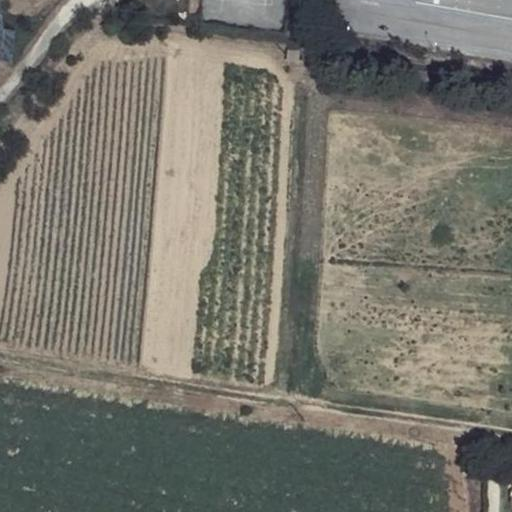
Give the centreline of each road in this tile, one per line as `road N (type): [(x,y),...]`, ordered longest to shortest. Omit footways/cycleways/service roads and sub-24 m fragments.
road 1 (track): [(0,350),(511,434)]
road 2 (unknown): [(0,94),(76,0)]
